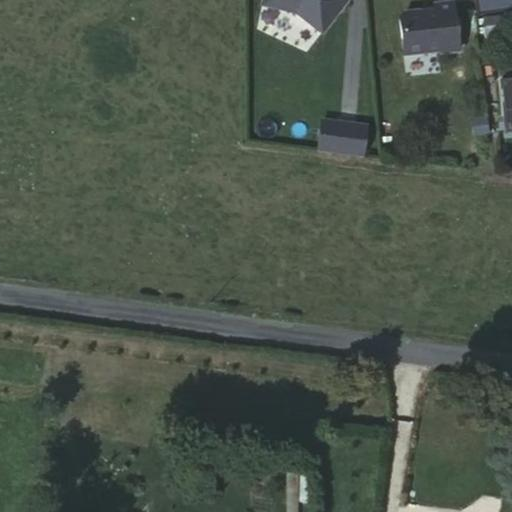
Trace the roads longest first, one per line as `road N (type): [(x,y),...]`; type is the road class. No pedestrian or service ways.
road 1 (tertiary): [(511,357),(0,288)]
road 2 (unknown): [(382,511),(387,340)]
